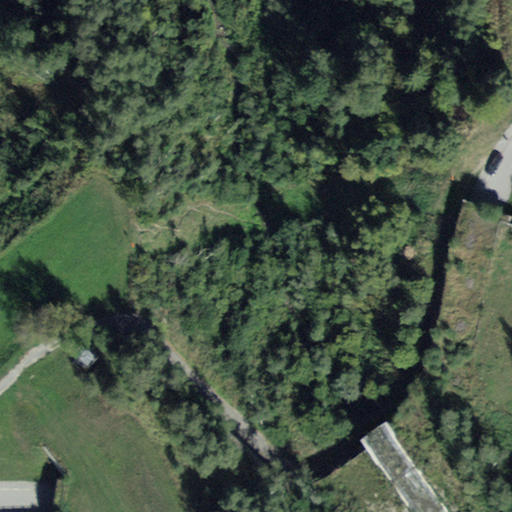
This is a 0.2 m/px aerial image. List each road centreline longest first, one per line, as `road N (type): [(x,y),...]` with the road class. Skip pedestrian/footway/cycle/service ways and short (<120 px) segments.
road 1 (residential): [(511,159),(400,468),(363,511)]
road 2 (track): [(0,385),(74,326),(144,311),(201,383)]
road 3 (residential): [(121,511),(56,497),(0,499)]
